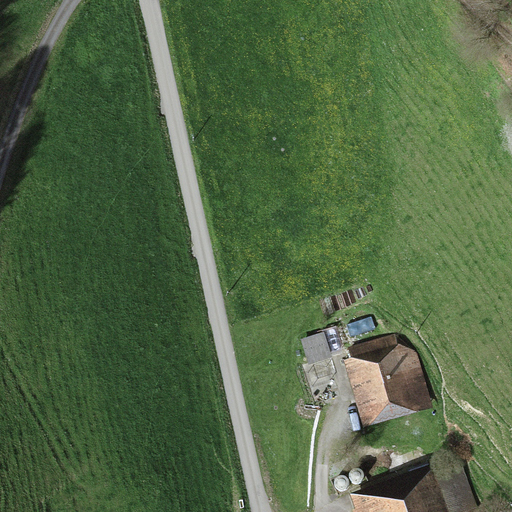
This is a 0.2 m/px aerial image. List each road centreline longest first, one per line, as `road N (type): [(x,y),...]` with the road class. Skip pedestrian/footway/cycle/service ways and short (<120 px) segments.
road 1 (unclassified): [(260,511),(146,0)]
road 2 (track): [(72,0),(0,166)]
